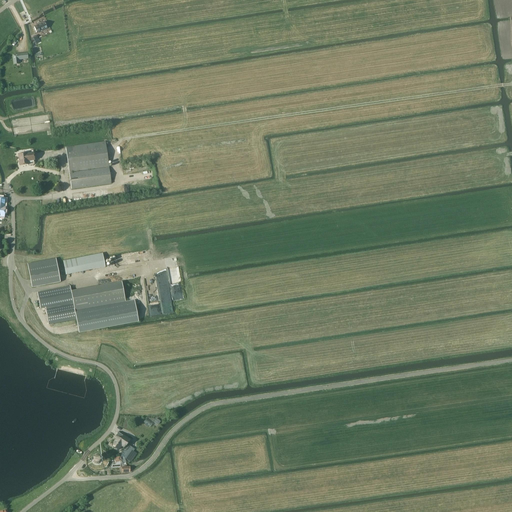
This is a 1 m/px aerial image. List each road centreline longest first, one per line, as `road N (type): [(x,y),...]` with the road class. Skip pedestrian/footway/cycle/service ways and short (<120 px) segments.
road 1 (track): [(119,184),(114,147),(127,140),(511,84)]
road 2 (unclassified): [(23,511),(106,434),(117,393),(105,368),(49,347),(14,309),(12,199),(0,168)]
